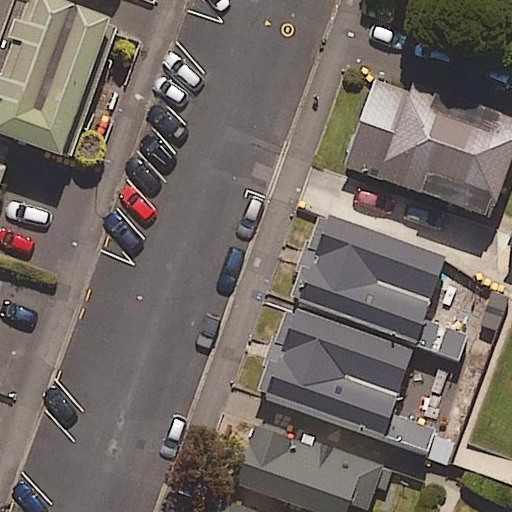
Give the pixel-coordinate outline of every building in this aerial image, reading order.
[(103,31),(20,2),(0,58),(0,139),(58,160),(103,31)] [(511,150),(511,126),(377,79),(346,169),(488,219),(511,150)] [(447,263),(327,220),(296,305),(455,362),(466,332),(427,318),(447,263)] [(411,352),(298,312),(267,397),(380,438),(411,352)] [(380,472),(253,430),(234,488),(307,511),(344,511),(347,504),(367,511),(380,472)]
